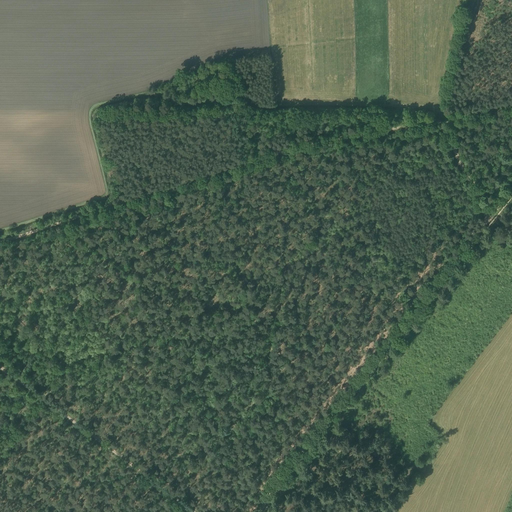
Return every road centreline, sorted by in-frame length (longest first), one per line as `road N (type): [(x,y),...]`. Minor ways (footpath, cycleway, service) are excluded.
road 1 (track): [(439,120),(318,141),(0,242)]
road 2 (track): [(258,511),(487,219)]
road 3 (track): [(193,511),(0,365)]
